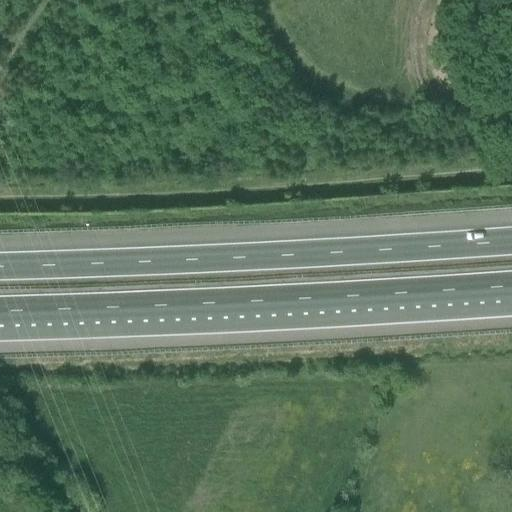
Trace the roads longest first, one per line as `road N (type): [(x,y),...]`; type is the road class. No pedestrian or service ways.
road 1 (track): [(0,201),(511,174)]
road 2 (motorway): [(511,243),(0,266)]
road 3 (motorway): [(0,309),(511,287)]
